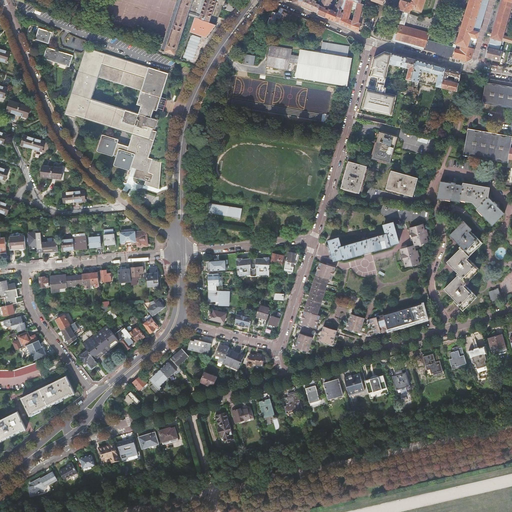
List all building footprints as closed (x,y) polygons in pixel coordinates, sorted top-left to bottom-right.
[(178,0),(162,50),(177,54),(189,15),(196,17),(210,22),(217,0),(178,0)] [(329,8),(320,4),(316,3),(317,1),(316,1),(313,0),(292,0),(293,2),(299,5),(302,5),(308,8),(307,9),(326,17),(329,8)] [(321,0),(320,4),(329,8),(331,4),(332,0),(321,0)] [(339,0),(339,1),(337,2),(334,8),(333,11),(338,13),(336,21),(340,23),(343,13),(346,2),(346,0),(350,0),(353,1),(355,1),(361,3),(361,0),(339,0)] [(352,7),(353,1),(350,0),(346,0),(346,2),(343,13),(340,23),(351,28),(353,21),(348,19),(352,7)] [(408,27),(397,32),(396,38),(410,42),(425,46),(424,49),(466,61),(471,58),(474,50),(468,48),(471,37),(477,38),(488,0),(469,0),(457,43),(454,43),(453,47),(431,41),(433,34),(408,27)] [(410,4),(401,1),(399,10),(410,13),(411,10),(413,9),(422,11),(425,0),(413,0),(413,2),(412,2),(410,3),(410,4)] [(501,0),(491,38),(502,41),(502,40),(503,36),(511,8),(511,4),(511,2),(506,0),(501,0)] [(359,23),(363,5),(357,3),(356,8),(353,21),(351,28),(359,32),(361,23),(359,23)] [(281,8),(280,11),(279,14),(274,12),(272,18),(268,24),(273,26),(272,30),(277,18),(294,25),(298,15),(281,8)] [(329,8),(326,17),(336,21),(338,13),(333,11),(329,8)] [(408,13),(403,12),(401,18),(397,32),(408,27),(404,26),(408,13)] [(446,22),(440,20),(437,28),(443,29),(443,32),(447,33),(448,31),(454,33),(456,25),(450,23),(451,21),(446,19),(446,22)] [(40,28),(36,40),(50,44),(53,32),(40,28)] [(353,37),(350,36),(347,38),(348,41),(351,45),(356,41),(353,37)] [(502,41),(491,38),(488,47),(499,50),(502,41)] [(321,53),(348,57),(350,46),(323,42),(321,53)] [(348,57),(321,53),(301,49),(299,56),(291,55),(292,49),(270,45),(266,67),(289,70),(290,62),(298,63),(295,80),(347,89),(353,58),(348,57)] [(77,116),(93,121),(101,102),(92,99),(99,78),(109,81),(118,57),(87,47),(65,114),(77,118),(77,116)] [(499,50),(488,47),(485,57),(500,61),(502,51),(499,50)] [(47,48),(44,59),(70,67),(74,55),(47,48)] [(0,49),(0,50),(0,59),(7,62),(10,52),(0,49)] [(385,52),(373,58),(370,69),(372,69),(371,76),(377,78),(382,79),(386,80),(389,64),(392,53),(385,52)] [(403,56),(392,53),(389,64),(409,68),(407,79),(411,80),(416,60),(403,56)] [(246,54),(245,64),(254,66),(256,56),(246,54)] [(128,61),(118,57),(109,81),(120,84),(128,61)] [(436,86),(442,87),(446,68),(427,63),(416,60),(411,80),(410,83),(418,84),(421,70),(439,74),(436,86)] [(105,135),(101,152),(114,156),(114,155),(117,156),(113,166),(130,172),(131,167),(135,169),(133,177),(145,181),(150,183),(159,186),(162,163),(153,160),(153,159),(148,158),(156,133),(152,132),(156,121),(150,119),(153,111),(157,112),(169,74),(128,61),(120,84),(142,91),(137,104),(142,106),(139,114),(112,105),(107,126),(133,134),(129,147),(118,143),(119,140),(105,135)] [(446,68),(442,87),(457,91),(458,91),(461,72),(454,70),(446,68)] [(384,87),(386,80),(382,79),(377,78),(374,91),(385,93),(386,88),(384,87)] [(511,86),(489,83),(485,82),(481,102),(489,103),(511,107),(511,86)] [(374,91),(367,89),(361,109),(391,116),(396,96),(385,93),(374,91)] [(7,110),(17,114),(20,104),(10,100),(7,110)] [(101,102),(93,121),(98,123),(100,116),(102,112),(108,113),(108,117),(107,121),(106,126),(107,126),(112,105),(101,102)] [(20,104),(17,114),(27,117),(31,107),(20,104)] [(511,141),(511,136),(510,136),(483,131),(469,129),(464,155),(478,157),(508,163),(509,157),(511,147),(511,141)] [(380,133),(372,158),(389,163),(397,137),(380,133)] [(429,137),(420,134),(418,141),(427,144),(429,137)] [(21,145),(32,148),(34,138),(24,135),(21,145)] [(34,138),(32,148),(42,151),(45,141),(34,138)] [(349,162),(342,187),(359,192),(361,185),(366,167),(349,162)] [(51,177),(52,167),(42,165),(41,176),(51,177)] [(0,167),(0,177),(6,180),(9,170),(0,167)] [(62,168),(52,167),(51,177),(61,178),(62,168)] [(392,171),(386,192),(406,198),(407,193),(412,195),(417,178),(392,171)] [(472,202),(474,204),(478,207),(477,208),(492,225),(505,213),(497,205),(497,204),(494,201),(493,202),(488,197),(490,187),(479,185),(463,182),(463,184),(456,183),(456,182),(452,181),(452,182),(441,180),(437,197),(460,201),(460,199),(472,202)] [(150,183),(145,181),(144,185),(158,189),(159,186),(150,183)] [(73,191),(74,201),(85,200),(84,190),(73,191)] [(64,202),(74,201),(73,191),(63,192),(64,202)] [(0,201),(0,202),(0,211),(7,214),(11,205),(0,201)] [(240,218),(242,208),(207,203),(206,212),(240,218)] [(460,248),(459,249),(462,251),(471,254),(482,242),(473,234),(472,235),(469,232),(471,229),(463,221),(450,235),(460,245),(459,247),(460,248)] [(344,258),(349,257),(349,255),(361,251),(362,253),(372,250),(371,248),(384,245),(384,247),(390,245),(390,244),(399,242),(393,222),(383,225),(386,234),(341,247),(338,238),(329,240),(325,244),(327,247),(328,248),(329,250),(331,249),(332,251),(329,252),(330,253),(330,255),(330,257),(329,258),(334,260),(343,257),(344,258)] [(414,245),(414,246),(418,245),(418,244),(425,242),(428,242),(428,241),(428,239),(429,239),(426,229),(425,229),(423,223),(422,224),(422,225),(420,225),(413,227),(411,228),(411,227),(409,227),(411,233),(409,234),(411,240),(413,240),(414,245)] [(136,231),(120,232),(121,245),(125,244),(125,242),(132,241),(132,244),(137,244),(136,232),(136,231)] [(137,244),(137,247),(148,246),(147,234),(143,231),(136,232),(137,244)] [(29,245),(42,244),(42,242),(41,232),(28,233),(29,245)] [(104,235),(105,244),(114,243),(113,234),(104,235)] [(9,237),(10,249),(26,247),(25,235),(9,237)] [(73,238),(74,249),(87,248),(86,236),(73,238)] [(89,237),(90,247),(101,246),(100,236),(89,237)] [(63,250),(74,249),(73,238),(62,239),(63,250)] [(42,244),(43,252),(53,251),(52,241),(42,242),(42,244)] [(416,263),(416,264),(420,263),(418,257),(419,257),(417,250),(416,250),(414,246),(414,245),(413,245),(413,246),(411,247),(411,246),(407,247),(404,248),(404,249),(402,249),(402,248),(400,249),(402,255),(400,255),(402,262),(404,261),(406,267),(409,266),(409,265),(416,263)] [(468,256),(457,251),(447,261),(458,272),(456,274),(458,275),(445,288),(450,293),(445,298),(451,303),(454,301),(463,309),(477,296),(467,287),(466,288),(463,285),(479,269),(470,260),(469,261),(466,258),(469,256),(468,256)] [(286,261),(285,265),(284,270),(292,272),(296,254),(292,254),(293,252),(289,252),(287,262),(286,261)] [(271,262),(285,265),(286,261),(286,259),(283,258),(284,255),(273,253),(271,262)] [(237,259),(236,259),(238,272),(238,275),(245,274),(248,276),(253,276),(253,268),(252,268),(251,267),(250,259),(250,258),(243,259),(237,259)] [(256,258),(256,259),(256,267),(254,268),(254,276),(259,276),(262,274),(269,274),(270,259),(269,259),(263,258),(256,258)] [(225,260),(207,261),(207,271),(226,269),(225,260)] [(326,265),(320,262),(301,323),(307,325),(310,326),(316,328),(320,316),(317,315),(329,279),(331,280),(335,267),(330,266),(329,265),(326,265)] [(131,281),(132,285),(135,285),(135,276),(140,276),(139,273),(143,273),(143,266),(131,268),(132,276),(131,276),(131,281)] [(118,270),(119,282),(131,281),(131,276),(130,269),(118,270)] [(147,274),(148,287),(152,286),(152,285),(159,285),(158,277),(157,277),(156,273),(156,269),(150,270),(150,274),(147,274)] [(98,272),(99,282),(111,281),(111,273),(107,273),(106,270),(101,270),(101,272),(98,272)] [(98,272),(90,273),(91,284),(99,283),(99,282),(98,272)] [(84,289),(92,288),(91,284),(90,273),(82,274),(82,275),(83,283),(84,289)] [(209,290),(219,290),(219,281),(220,281),(220,277),(218,277),(218,274),(209,274),(209,290)] [(51,287),(52,292),(60,291),(60,288),(68,287),(67,286),(66,276),(66,275),(50,277),(50,279),(51,287)] [(66,276),(67,286),(76,286),(76,284),(83,283),(82,275),(66,276)] [(48,287),(48,279),(45,279),(45,277),(40,278),(41,288),(48,287)] [(0,291),(10,290),(15,289),(14,283),(6,285),(6,281),(0,281),(0,291)] [(497,290),(491,291),(493,299),(494,299),(494,301),(504,298),(502,294),(501,294),(500,293),(501,293),(500,288),(497,289),(497,290)] [(5,306),(12,304),(23,301),(22,296),(17,297),(12,298),(10,290),(0,291),(0,298),(3,298),(5,306)] [(229,305),(230,291),(219,290),(209,290),(209,301),(216,301),(215,305),(229,305)] [(147,308),(153,317),(165,307),(161,303),(158,299),(147,308)] [(14,313),(12,304),(5,306),(3,306),(5,316),(14,313)] [(256,317),(267,321),(271,308),(260,304),(256,317)] [(423,304),(388,315),(383,331),(386,330),(388,329),(426,317),(427,317),(423,304)] [(210,313),(209,319),(224,322),(227,313),(214,310),(213,314),(210,313)] [(55,320),(61,331),(62,330),(71,325),(64,314),(63,314),(59,316),(60,318),(55,320)] [(383,331),(388,315),(384,316),(384,315),(380,316),(378,315),(377,317),(370,319),(373,329),(366,326),(363,325),(364,323),(365,319),(352,314),(350,319),(350,321),(346,320),(344,328),(345,328),(364,334),(369,335),(374,333),(382,331),(383,331)] [(134,324),(140,320),(136,315),(131,319),(134,324)] [(240,325),(250,328),(252,319),(242,316),(240,325)] [(271,316),(269,324),(277,326),(279,318),(271,316)] [(18,317),(3,321),(4,326),(8,328),(12,327),(12,330),(17,329),(18,333),(26,330),(24,323),(23,323),(22,319),(21,319),(20,317),(18,317)] [(71,325),(62,330),(68,340),(69,340),(71,344),(77,339),(73,331),(75,330),(72,324),(71,325)] [(107,326),(95,335),(97,337),(109,328),(107,326)] [(318,332),(318,334),(316,339),(317,339),(325,342),(327,343),(335,345),(338,338),(334,337),(335,335),(337,330),(324,326),(321,333),(318,332)] [(130,333),(137,343),(145,336),(138,327),(130,333)] [(109,328),(97,337),(107,349),(119,340),(109,328)] [(498,334),(488,337),(492,352),(497,351),(496,349),(506,346),(502,332),(498,333),(498,334)] [(10,335),(16,350),(18,350),(15,343),(17,342),(16,338),(18,337),(16,333),(10,335)] [(15,343),(18,350),(20,349),(23,348),(33,343),(38,341),(36,337),(31,339),(30,337),(28,333),(18,337),(16,338),(17,342),(15,343)] [(311,344),(313,337),(300,333),(298,338),(297,340),(294,339),(292,346),(312,352),(314,345),(311,344)] [(83,344),(84,346),(97,337),(95,335),(83,344)] [(127,350),(132,346),(130,344),(133,342),(128,336),(121,342),(127,350)] [(88,350),(94,359),(107,349),(97,337),(84,346),(88,350)] [(191,339),(189,347),(199,349),(198,351),(200,352),(200,351),(208,353),(209,349),(210,349),(212,342),(201,340),(195,339),(195,340),(191,339)] [(30,353),(34,361),(40,358),(41,358),(46,356),(43,347),(42,347),(39,341),(38,341),(33,343),(23,348),(20,349),(26,355),(30,353)] [(220,360),(224,362),(229,348),(229,347),(224,345),(224,346),(220,345),(216,355),(222,357),(220,360)] [(478,347),(475,348),(469,350),(474,367),(476,367),(477,371),(478,371),(480,377),(489,374),(487,368),(489,368),(488,363),(489,363),(485,346),(478,347)] [(452,358),(450,359),(451,364),(455,363),(456,366),(467,363),(462,347),(454,349),(455,351),(451,352),(452,358)] [(229,348),(224,362),(231,365),(237,352),(233,351),(232,350),(231,349),(229,348)] [(172,359),(179,367),(190,357),(182,349),(171,359),(172,359)] [(98,363),(94,359),(88,350),(80,356),(86,364),(88,362),(89,364),(87,365),(89,367),(89,368),(90,368),(90,369),(91,369),(92,369),(93,369),(96,367),(95,366),(98,363)] [(424,356),(428,369),(431,369),(432,373),(443,369),(437,350),(433,351),(433,353),(424,356)] [(231,365),(239,368),(245,354),(243,353),(242,354),(240,353),(237,352),(231,365)] [(252,364),(261,366),(262,359),(264,360),(265,355),(257,353),(257,354),(257,355),(253,355),(250,354),(249,358),(248,361),(247,366),(252,367),(252,364)] [(421,354),(416,356),(419,367),(424,366),(421,354)] [(161,370),(169,379),(177,371),(179,373),(182,370),(179,367),(172,359),(161,370)] [(400,361),(393,363),(396,375),(393,376),(397,389),(400,388),(401,388),(407,387),(407,386),(410,385),(406,372),(403,373),(400,361)] [(15,370),(0,370),(0,385),(17,386),(41,377),(40,373),(36,363),(15,370)] [(150,380),(160,391),(162,388),(160,386),(169,379),(161,370),(150,380)] [(211,383),(214,384),(217,377),(205,372),(201,381),(210,385),(211,383)] [(350,379),(346,380),(350,396),(365,391),(361,376),(353,378),(352,374),(349,375),(350,379)] [(383,389),(383,388),(385,389),(388,388),(384,374),(379,376),(378,375),(377,375),(376,375),(375,375),(374,375),(373,375),(372,376),(371,377),(370,378),(366,380),(370,393),(373,392),(373,391),(374,391),(375,391),(377,391),(378,391),(379,391),(381,390),(382,390),(383,389)] [(67,376),(22,398),(30,416),(75,394),(67,376)] [(147,383),(141,376),(133,382),(135,384),(139,389),(140,390),(145,386),(146,387),(148,384),(147,383)] [(339,379),(325,383),(328,398),(333,397),(332,395),(342,393),(339,379)] [(153,385),(150,387),(156,393),(158,390),(153,385)] [(316,385),(306,388),(310,403),(320,400),(316,385)] [(126,398),(124,400),(129,405),(131,403),(132,404),(134,404),(136,403),(137,404),(140,401),(131,391),(126,396),(126,398)] [(288,405),(285,405),(287,413),(303,409),(298,392),(289,395),(289,397),(286,398),(288,405)] [(270,399),(259,402),(263,417),(274,413),(270,399)] [(241,409),(236,410),(239,422),(253,417),(251,408),(241,410),(241,409)] [(18,412),(0,420),(0,423),(2,425),(14,436),(27,429),(18,412)] [(227,412),(215,415),(218,425),(217,425),(221,437),(224,436),(225,442),(232,440),(231,434),(233,434),(227,412)] [(2,425),(0,423),(0,442),(14,436),(2,425)] [(159,431),(162,442),(178,438),(175,428),(171,429),(170,428),(159,431)] [(143,448),(148,447),(158,443),(155,433),(149,434),(149,433),(145,434),(146,435),(139,437),(143,448)] [(134,438),(119,442),(123,460),(128,458),(128,457),(138,454),(134,438)] [(119,460),(114,444),(100,448),(104,464),(119,460)] [(93,454),(80,458),(83,469),(96,465),(93,454)] [(68,466),(60,471),(65,480),(78,472),(72,462),(67,465),(68,466)] [(32,486),(29,487),(32,496),(38,495),(37,493),(39,492),(39,493),(43,492),(43,490),(48,488),(46,486),(57,479),(53,472),(31,484),(32,486)]
